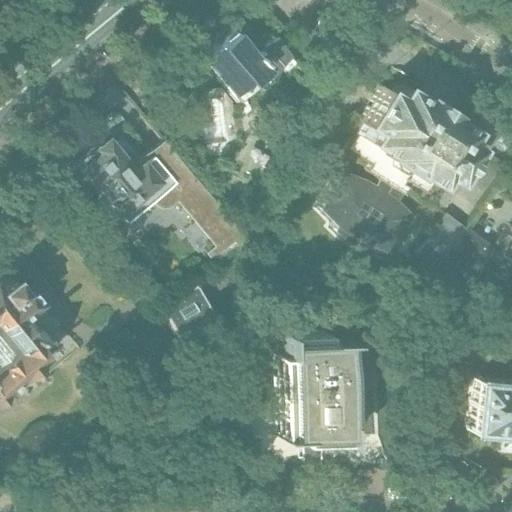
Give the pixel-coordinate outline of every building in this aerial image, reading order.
[(304,65),(316,34),(303,29),(298,41),(284,53),(271,38),(282,29),(265,9),(242,28),(233,17),(224,24),(218,17),(186,44),(238,106),(281,71),(287,79),(304,65)] [(447,179),(469,144),(459,137),(465,127),(445,114),(452,102),(424,84),(416,96),(396,83),(390,94),(382,89),(360,124),(361,124),(355,134),(356,134),(346,150),(370,166),(366,173),(380,182),(375,189),(367,184),(343,175),(320,211),(335,226),(332,231),(338,236),(352,245),(360,248),(362,244),(386,252),(408,216),(394,203),(402,190),(403,190),(408,184),(423,193),(436,172),(447,179)] [(244,242),(194,181),(161,141),(143,156),(146,160),(136,168),(136,167),(129,173),(125,167),(133,160),(126,152),(125,151),(120,156),(116,150),(115,151),(114,150),(112,151),(110,148),(110,149),(103,141),(94,148),(98,153),(78,170),(121,221),(147,199),(151,204),(153,205),(155,207),(158,208),(161,208),(164,208),(168,206),(174,200),(181,209),(211,246),(202,253),(211,264),(219,260),(226,256),(234,250),(240,245),(244,242)] [(442,213),(410,255),(431,272),(440,260),(463,229),(442,213)] [(463,229),(440,260),(470,279),(472,276),(489,247),(467,230),(464,228),(463,229)] [(511,230),(509,237),(506,236),(496,253),(506,258),(503,263),(507,265),(507,266),(510,268),(511,265),(511,230)] [(53,343),(36,323),(34,325),(23,311),(35,301),(17,279),(10,285),(3,277),(0,279),(0,388),(12,379),(18,381),(35,366),(34,359),(53,343)] [(437,319),(455,296),(433,279),(415,302),(437,319)] [(211,318),(192,284),(157,304),(176,339),(211,318)] [(346,420),(343,340),(344,340),(344,338),(322,339),(321,332),(280,334),(280,332),(278,333),(279,355),(272,356),(275,435),(274,435),(274,437),(297,436),(297,443),(338,441),(338,443),(340,443),(339,420),(346,420)] [(511,435),(511,382),(470,378),(465,431),(511,435)]
